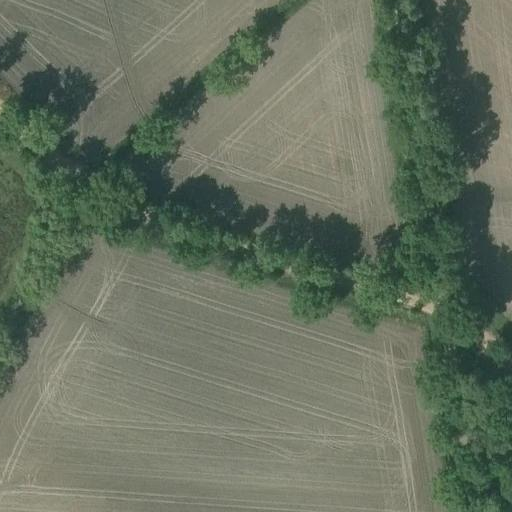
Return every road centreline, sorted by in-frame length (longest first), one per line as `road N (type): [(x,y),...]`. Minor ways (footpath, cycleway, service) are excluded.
road 1 (unclassified): [(511,360),(397,294),(154,220),(84,179),(0,111)]
road 2 (track): [(394,0),(440,312)]
road 3 (track): [(477,511),(440,312)]
